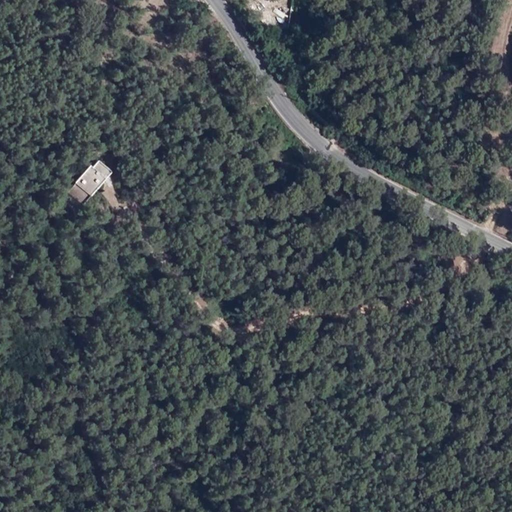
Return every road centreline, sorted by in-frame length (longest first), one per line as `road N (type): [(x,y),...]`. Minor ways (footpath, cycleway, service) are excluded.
road 1 (track): [(489,239),(461,273),(418,300),(227,326),(201,310),(104,195)]
road 2 (tertiary): [(212,0),(281,104),(318,144),(362,175),(511,250)]
